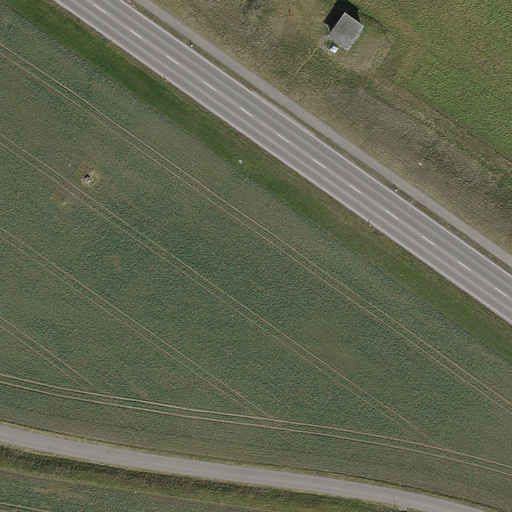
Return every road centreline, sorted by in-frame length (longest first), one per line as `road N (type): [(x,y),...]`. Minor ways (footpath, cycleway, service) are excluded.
road 1 (primary): [(87,0),(511,299)]
road 2 (unclassified): [(451,511),(0,432)]
